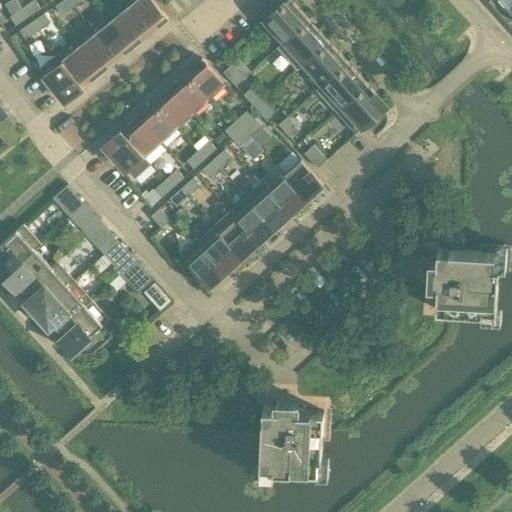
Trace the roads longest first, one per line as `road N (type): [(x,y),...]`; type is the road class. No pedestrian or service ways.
road 1 (residential): [(203,313),(0,81)]
road 2 (residential): [(203,313),(418,117)]
road 3 (residential): [(418,117),(313,0)]
road 4 (residential): [(398,511),(511,408)]
